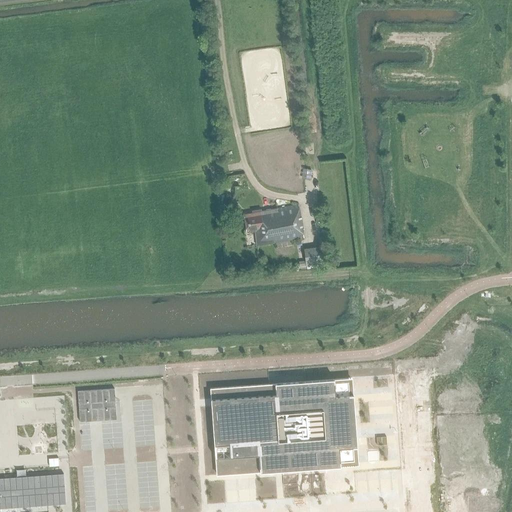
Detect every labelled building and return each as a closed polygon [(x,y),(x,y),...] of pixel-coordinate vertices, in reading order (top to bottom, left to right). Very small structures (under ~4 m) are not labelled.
[(304,164),(303,179),(310,180),(312,165),(304,164)] [(246,230),(254,229),(257,246),(303,238),(301,222),(298,205),(277,209),(261,212),(260,210),(252,211),(252,213),(243,215),(246,230)] [(299,267),(325,264),(323,246),(303,248),(305,262),(298,263),(299,267)] [(276,383),(210,388),(216,471),(354,461),(348,381),(276,386),(276,383)] [(138,393),(119,395),(119,400),(120,407),(139,405),(138,393)] [(90,398),(79,399),(81,418),(85,418),(92,417),(90,398)] [(69,399),(58,400),(59,420),(63,419),(70,419),(69,399)] [(79,399),(69,399),(70,419),(74,418),(81,418),(79,399)] [(58,400),(46,401),(47,420),(52,420),(59,420),(58,400)] [(139,405),(120,407),(120,411),(121,417),(140,416),(139,405)] [(140,416),(121,417),(121,421),(121,428),(137,427),(141,427),(140,416)] [(121,428),(117,428),(118,432),(118,438),(118,439),(137,438),(137,427),(121,428)] [(137,438),(118,439),(118,442),(119,449),(119,450),(138,449),(137,438)] [(138,449),(119,450),(119,453),(120,461),(139,460),(138,449)] [(89,487),(86,487),(88,507),(98,506),(97,486),(96,486),(89,487)] [(100,486),(97,486),(98,506),(109,505),(108,490),(108,486),(100,486)] [(78,488),(75,488),(77,508),(88,507),(86,487),(85,487),(78,488)] [(136,488),(130,488),(131,508),(143,507),(141,487),(136,488)] [(68,489),(65,489),(66,508),(77,508),(75,488),(74,488),(68,489)] [(125,488),(119,489),(120,508),(131,508),(130,488),(125,488)] [(57,489),(53,490),(55,509),(66,508),(65,489),(64,489),(57,489)] [(115,489),(108,490),(109,505),(109,509),(120,508),(119,489),(115,489)] [(5,493),(0,493),(0,511),(9,511),(9,493),(5,493)]
